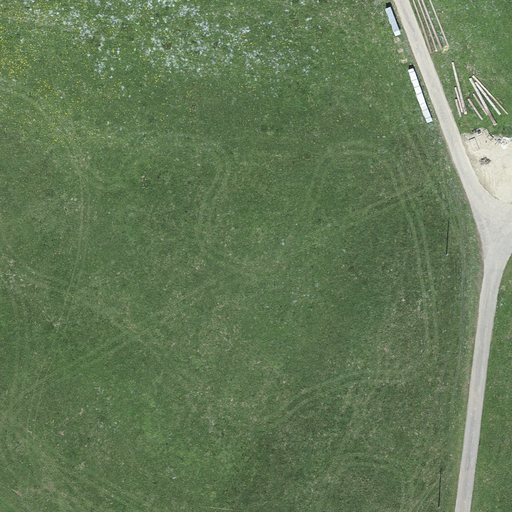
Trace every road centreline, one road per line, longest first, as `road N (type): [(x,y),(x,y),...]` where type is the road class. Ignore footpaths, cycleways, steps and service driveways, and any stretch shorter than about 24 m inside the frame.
road 1 (track): [(459,511),(486,280),(507,226)]
road 2 (track): [(398,0),(468,182),(490,216),(507,226)]
